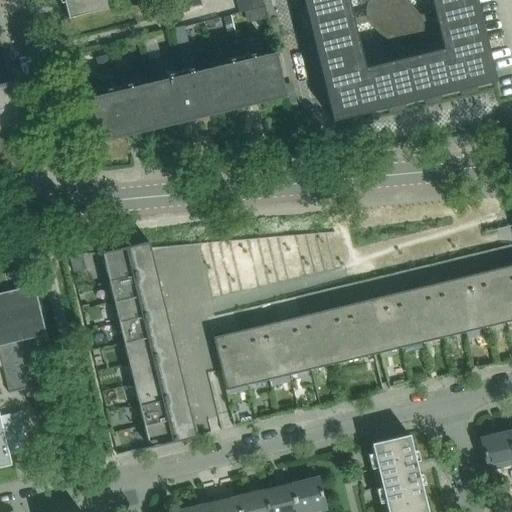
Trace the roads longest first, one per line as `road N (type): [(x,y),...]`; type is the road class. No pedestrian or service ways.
road 1 (tertiary): [(75,204),(511,167)]
road 2 (residential): [(125,483),(446,407)]
road 3 (residential): [(75,204),(22,0)]
road 4 (unknown): [(34,47),(219,9)]
road 5 (residential): [(8,511),(125,483)]
